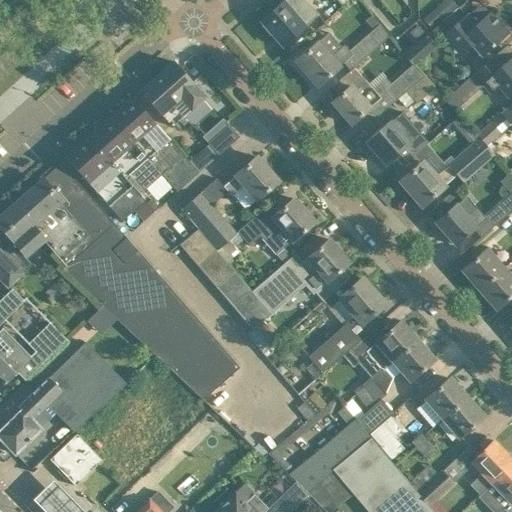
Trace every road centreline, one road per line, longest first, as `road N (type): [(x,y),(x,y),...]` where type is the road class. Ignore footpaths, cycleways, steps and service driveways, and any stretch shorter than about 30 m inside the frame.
road 1 (residential): [(197,25),(511,387)]
road 2 (unclassified): [(0,181),(185,12)]
